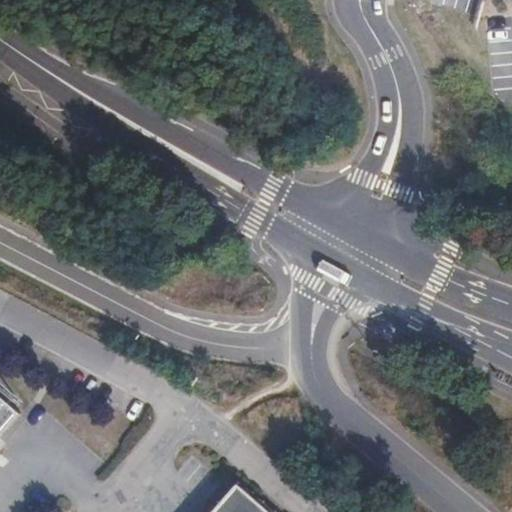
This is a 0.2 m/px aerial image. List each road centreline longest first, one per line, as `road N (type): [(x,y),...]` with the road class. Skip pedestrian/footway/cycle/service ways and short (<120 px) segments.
road 1 (secondary): [(350,251),(0,45)]
road 2 (residential): [(360,0),(402,112),(385,185),(350,251)]
road 3 (secondary): [(350,251),(422,309),(511,347)]
road 4 (secondary): [(511,299),(350,251)]
